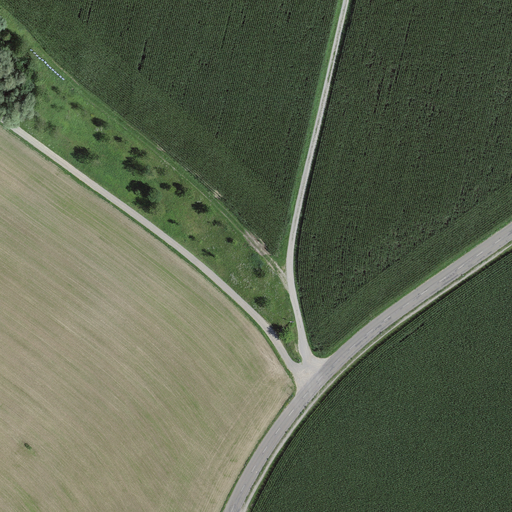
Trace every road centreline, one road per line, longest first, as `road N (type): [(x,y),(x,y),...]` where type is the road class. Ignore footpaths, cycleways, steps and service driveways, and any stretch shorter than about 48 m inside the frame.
road 1 (track): [(309,388),(226,288),(0,116)]
road 2 (tertiary): [(231,511),(309,388),(511,231)]
road 3 (track): [(309,388),(290,251),(349,0)]
